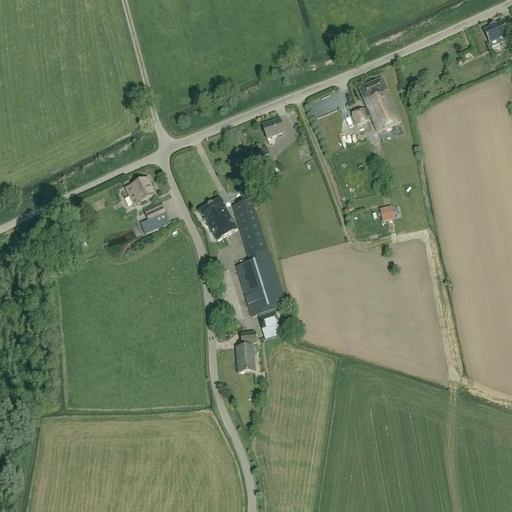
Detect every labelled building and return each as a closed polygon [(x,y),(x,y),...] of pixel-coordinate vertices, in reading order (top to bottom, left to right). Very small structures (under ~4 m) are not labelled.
[(508,36),(502,23),(496,26),(495,25),(495,26),(491,28),(490,28),(483,31),(489,45),(490,45),(492,49),(510,41),(508,36)] [(475,56),(472,49),(460,54),(463,61),(475,56)] [(400,124),(387,93),(382,81),(359,90),(364,102),(367,110),(363,111),(351,115),(356,127),(369,121),(367,116),(370,115),(378,134),(400,124)] [(284,135),(279,120),(262,126),(269,147),(276,144),(275,141),(277,141),(276,137),(284,135)] [(268,156),(266,148),(249,154),(252,162),(268,156)] [(258,179),(269,175),(268,171),(269,170),(267,164),(254,168),(258,179)] [(156,197),(148,179),(124,189),(133,208),(156,197)] [(237,231),(220,200),(199,213),(206,225),(206,224),(217,243),(237,231)] [(287,308),(271,257),(269,258),(267,251),(252,202),(233,208),(248,257),(251,256),(253,262),(236,268),(252,319),(258,317),(262,331),(279,325),(275,312),(287,308)] [(170,225),(165,214),(160,203),(143,211),(148,221),(141,224),(146,235),(170,225)] [(391,207),(380,210),(383,223),(394,221),(391,207)] [(242,346),(256,345),(256,334),(241,335),(242,346)] [(238,375),(255,374),(253,356),(260,356),(259,348),(253,349),(253,348),(236,349),(238,375)]
